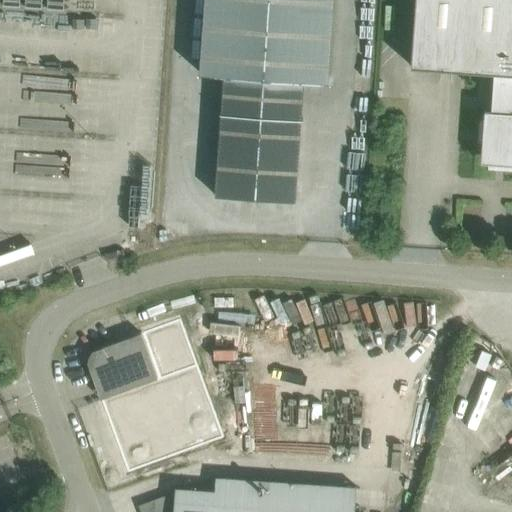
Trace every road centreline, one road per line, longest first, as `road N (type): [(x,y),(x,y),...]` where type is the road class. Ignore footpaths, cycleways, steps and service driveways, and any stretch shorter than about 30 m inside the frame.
road 1 (unclassified): [(83,511),(35,369),(41,330),(60,308),(138,281),(252,265),(511,282)]
road 2 (unknown): [(335,220),(210,209),(201,183),(201,78)]
road 3 (unknown): [(350,0),(335,220)]
road 4 (unknown): [(470,388),(438,511)]
